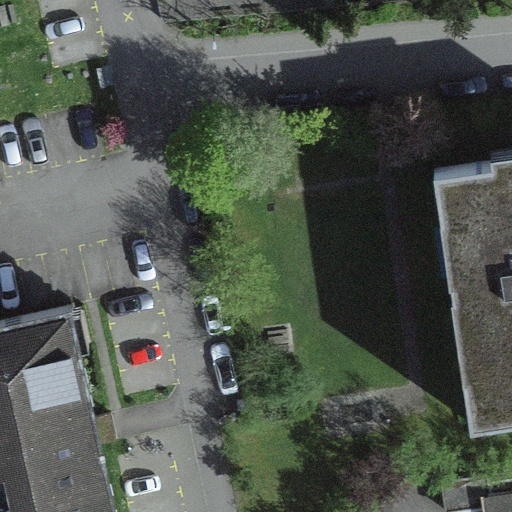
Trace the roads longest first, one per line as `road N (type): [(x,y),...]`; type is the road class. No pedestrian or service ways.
road 1 (residential): [(223,511),(136,89)]
road 2 (residential): [(511,59),(136,89)]
